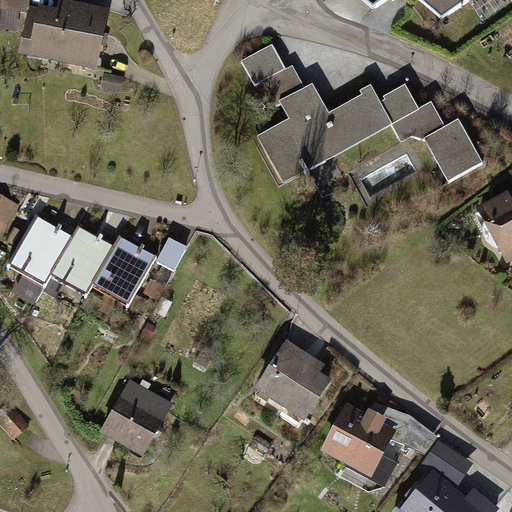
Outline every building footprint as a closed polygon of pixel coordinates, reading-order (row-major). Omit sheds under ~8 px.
[(31,0),(0,0),(0,13),(29,17),(31,0)] [(110,11),(58,0),(36,0),(25,54),(98,69),(110,11)] [(371,0),(384,9),(397,0),(424,0),(453,20),(482,0),(371,0)] [(275,48),(244,65),(256,87),(264,83),(280,111),(286,108),(296,125),(262,144),(288,190),(397,130),(409,152),(431,141),(455,185),(493,165),(470,123),(457,130),(442,102),(424,112),(411,87),(384,102),(379,91),(335,115),(318,85),(308,91),(295,68),(288,72),(275,48)] [(0,250),(23,208),(0,195),(0,250)] [(511,198),(484,214),(511,261),(511,198)] [(73,238),(39,219),(13,265),(48,284),(52,277),(89,297),(94,289),(130,308),(157,259),(120,239),(114,250),(78,230),(73,238)] [(177,273),(188,249),(171,241),(160,266),(177,273)] [(58,299),(74,307),(80,294),(64,286),(58,299)] [(345,374),(293,343),(265,391),(316,422),(345,374)] [(133,390),(107,436),(142,456),(168,411),(133,390)] [(29,426),(14,407),(0,416),(0,420),(13,438),(29,426)] [(406,434),(351,409),(329,457),(384,482),(406,434)] [(490,511),(441,474),(411,511),(490,511)]
